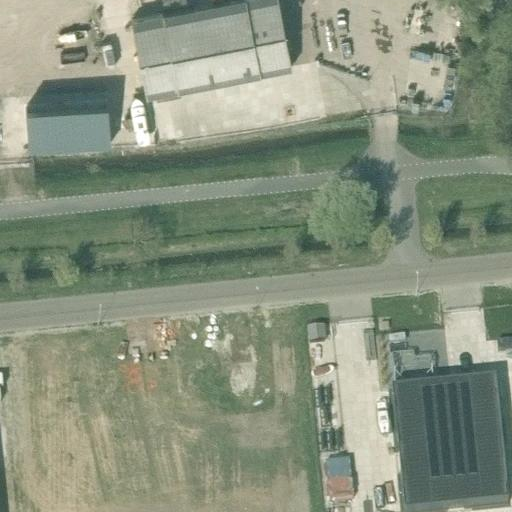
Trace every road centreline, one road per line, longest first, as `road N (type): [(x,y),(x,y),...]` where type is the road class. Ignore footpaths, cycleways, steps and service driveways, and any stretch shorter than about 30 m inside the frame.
road 1 (unclassified): [(0,318),(408,278)]
road 2 (unclassified): [(0,211),(395,172)]
